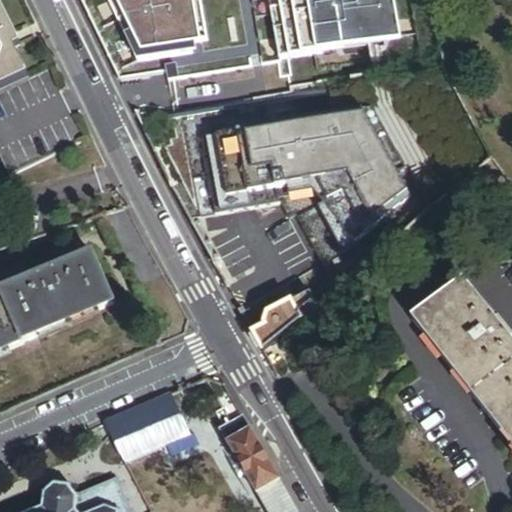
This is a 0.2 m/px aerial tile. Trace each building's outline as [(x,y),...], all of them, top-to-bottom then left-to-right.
[(112,0),(142,58),(206,53),(224,0),(112,0)] [(374,0),(262,0),(283,59),(378,50),(374,0)] [(0,95),(27,82),(12,51),(17,49),(0,12),(0,95)] [(0,95),(0,166),(8,184),(83,148),(47,73),(27,82),(0,95)] [(395,173),(368,109),(341,114),(337,91),(170,118),(174,138),(160,140),(161,147),(198,218),(279,205),(286,218),(292,215),(329,280),(426,201),(406,165),(395,173)] [(154,135),(167,129),(160,114),(148,120),(154,135)] [(138,290),(165,276),(131,208),(95,220),(138,290)] [(0,354),(112,305),(90,255),(51,272),(48,266),(36,272),(38,277),(0,294),(0,354)] [(511,435),(511,329),(475,279),(424,316),(511,435)] [(250,333),(260,350),(306,312),(314,306),(300,288),(288,296),(287,295),(265,311),(261,327),(250,333)] [(260,350),(270,366),(305,337),(300,330),(313,321),(306,312),(260,350)] [(128,468),(187,438),(171,399),(106,427),(128,468)] [(298,511),(292,501),(247,423),(245,420),(222,433),(267,511),(298,511)] [(134,511),(128,498),(130,496),(129,493),(126,494),(119,477),(121,476),(119,472),(117,473),(115,471),(112,472),(113,474),(96,483),(95,480),(91,482),(92,484),(81,489),(65,478),(65,475),(62,474),(61,479),(52,479),(49,477),(46,479),(47,483),(39,492),(35,491),(34,495),(37,497),(38,509),(31,511),(134,511)]
